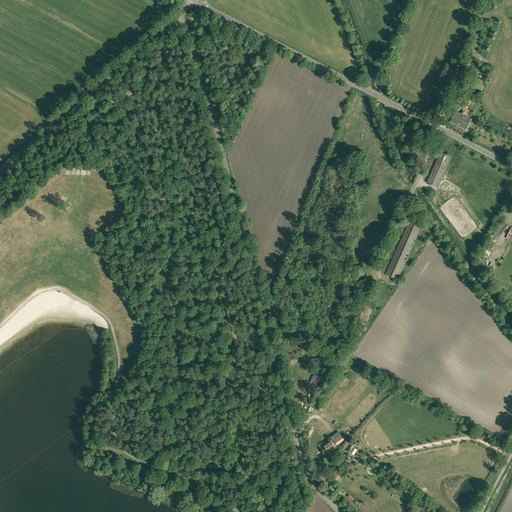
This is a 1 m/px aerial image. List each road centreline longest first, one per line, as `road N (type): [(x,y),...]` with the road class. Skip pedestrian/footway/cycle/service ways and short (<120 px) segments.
road 1 (unclassified): [(339,511),(301,462),(196,51),(178,16)]
road 2 (tertiary): [(511,167),(203,5)]
road 3 (unclassified): [(0,168),(178,16)]
road 4 (track): [(373,270),(441,129)]
